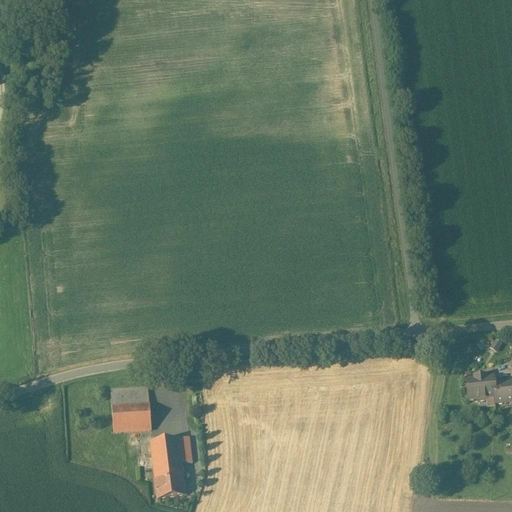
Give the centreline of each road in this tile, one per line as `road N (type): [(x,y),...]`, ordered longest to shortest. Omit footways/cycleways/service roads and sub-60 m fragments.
road 1 (unclassified): [(0,398),(129,363),(416,334)]
road 2 (unclassified): [(416,334),(373,0)]
